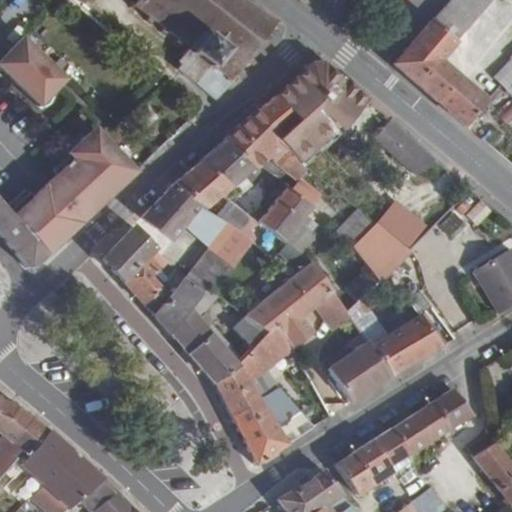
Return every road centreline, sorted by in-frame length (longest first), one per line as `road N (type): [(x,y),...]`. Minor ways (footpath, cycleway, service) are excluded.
road 1 (residential): [(315,28),(76,253)]
road 2 (residential): [(255,491),(511,328)]
road 3 (residential): [(255,491),(192,384),(76,253)]
road 4 (tertiary): [(315,28),(511,193)]
road 5 (residential): [(0,352),(172,511)]
